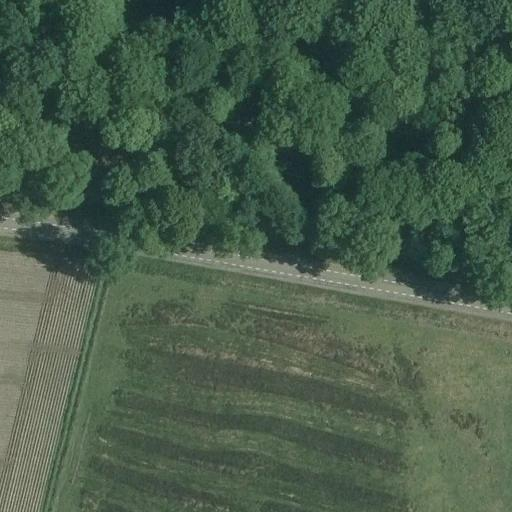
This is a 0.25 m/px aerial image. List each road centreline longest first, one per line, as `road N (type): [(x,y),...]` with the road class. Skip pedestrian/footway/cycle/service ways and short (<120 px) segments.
road 1 (tertiary): [(0,226),(511,308)]
road 2 (track): [(0,57),(511,41)]
